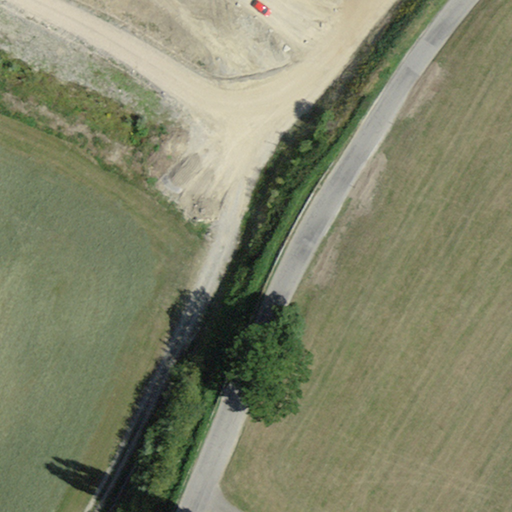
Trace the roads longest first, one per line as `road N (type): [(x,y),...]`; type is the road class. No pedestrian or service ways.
road 1 (track): [(92,511),(269,162),(149,45),(40,0)]
road 2 (unclassified): [(465,0),(322,209),(190,511)]
